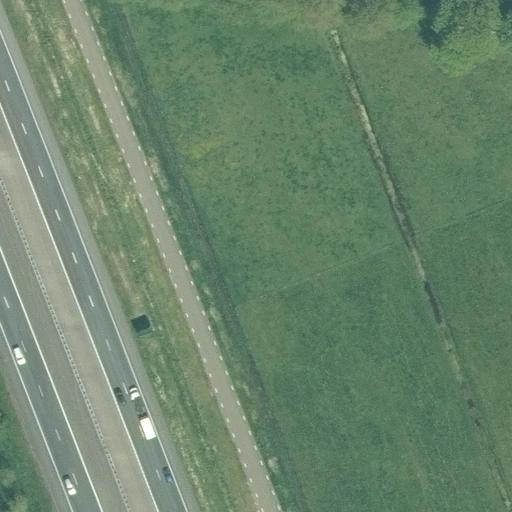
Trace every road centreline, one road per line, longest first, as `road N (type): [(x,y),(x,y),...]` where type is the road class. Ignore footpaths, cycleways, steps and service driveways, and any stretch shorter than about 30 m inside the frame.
road 1 (unclassified): [(272,511),(72,0)]
road 2 (motorway): [(172,511),(0,69)]
road 3 (motorway): [(0,287),(87,511)]
